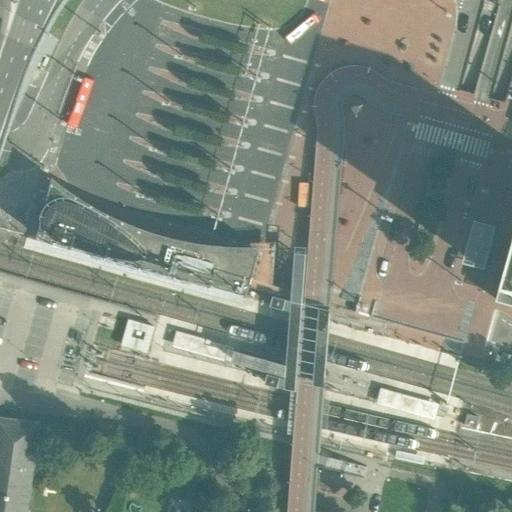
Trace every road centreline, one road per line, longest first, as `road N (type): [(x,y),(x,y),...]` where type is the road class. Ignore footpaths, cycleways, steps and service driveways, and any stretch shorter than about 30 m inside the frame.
road 1 (unclassified): [(471,0),(383,287),(424,310)]
road 2 (unclassified): [(424,310),(507,0)]
road 3 (unclassified): [(0,151),(33,139),(64,55),(99,0)]
